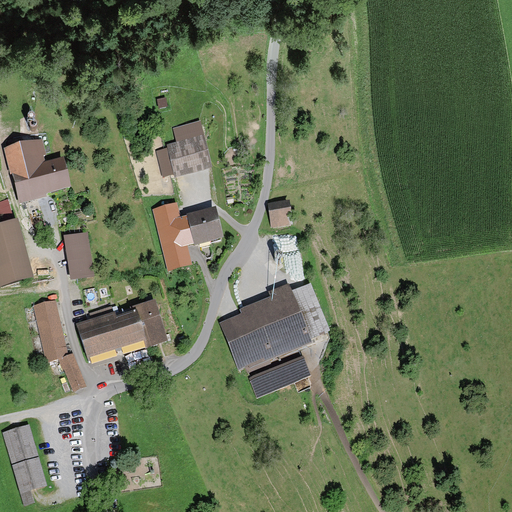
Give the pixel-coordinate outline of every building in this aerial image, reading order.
[(203,143),(167,150),(173,177),(208,170),(203,143)] [(35,145),(5,152),(18,203),(67,190),(61,163),(40,168),(35,145)] [(160,160),(141,162),(143,189),(162,187),(160,160)] [(0,200),(0,206),(2,214),(12,211),(9,198),(0,200)] [(289,207),(268,208),(270,225),(291,223),(289,207)] [(156,218),(169,271),(190,266),(186,249),(222,240),(216,216),(181,225),(178,213),(156,218)] [(14,224),(0,227),(0,289),(30,281),(14,224)] [(67,250),(72,277),(93,274),(88,246),(67,250)] [(272,307),(222,326),(238,368),(248,364),(250,370),(308,348),(307,345),(328,337),(311,291),(291,298),(288,291),(269,298),(272,307)] [(52,302),(34,306),(47,360),(65,355),(52,302)] [(78,330),(87,364),(167,341),(157,306),(133,313),(135,319),(117,324),(112,307),(88,314),(91,326),(78,330)] [(149,359),(145,348),(127,356),(131,366),(149,359)] [(70,358),(59,363),(73,391),(84,386),(70,358)] [(251,382),(256,398),(311,380),(306,364),(251,382)] [(29,428),(3,435),(22,505),(33,502),(30,493),(45,489),(29,428)]
